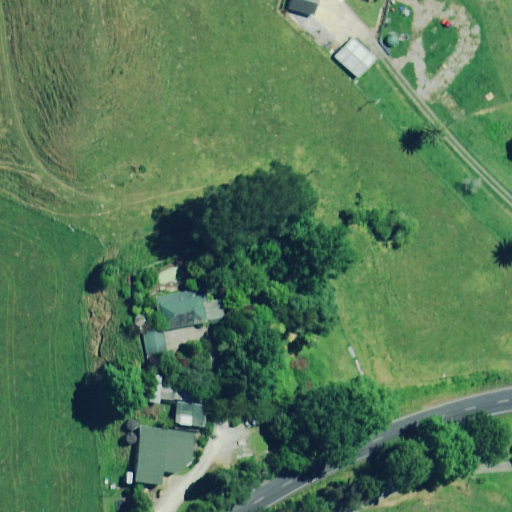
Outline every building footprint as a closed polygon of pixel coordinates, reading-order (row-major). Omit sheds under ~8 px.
[(291,0),(289,10),(315,17),(319,0),(291,0)] [(353,37),(334,59),(358,80),(377,58),(353,37)] [(154,297),(158,330),(208,323),(204,291),(154,297)] [(166,358),(163,330),(143,333),(146,360),(166,358)] [(175,402),(173,423),(205,427),(208,406),(175,402)] [(133,483),(164,486),(165,474),(175,475),(194,462),(197,428),(139,423),(133,483)]
